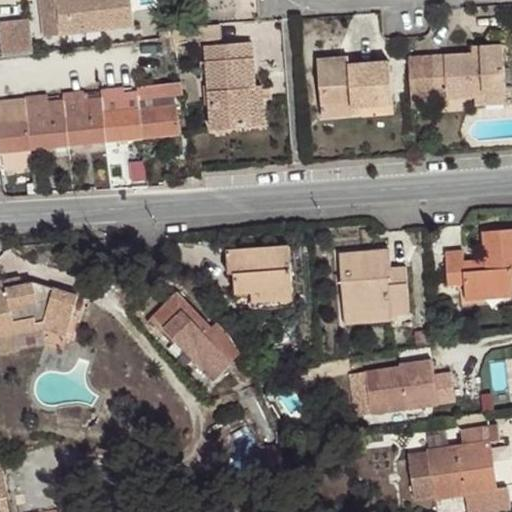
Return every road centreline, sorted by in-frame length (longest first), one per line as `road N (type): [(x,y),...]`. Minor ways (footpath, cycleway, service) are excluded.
road 1 (residential): [(0,212),(511,175)]
road 2 (unknown): [(67,207),(63,245),(77,278),(148,332),(148,430)]
